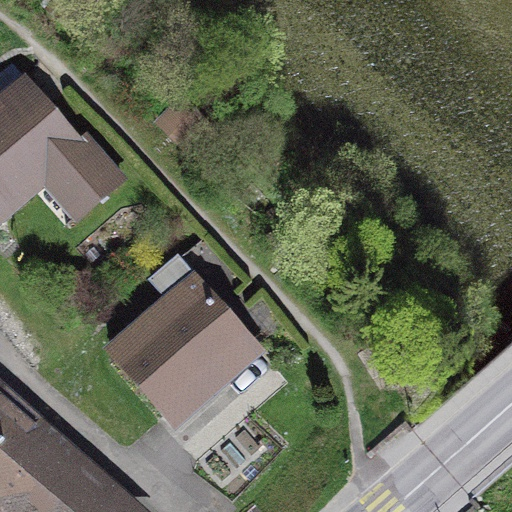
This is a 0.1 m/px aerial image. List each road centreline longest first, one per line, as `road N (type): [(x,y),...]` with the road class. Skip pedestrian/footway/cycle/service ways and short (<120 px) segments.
road 1 (track): [(10,365),(125,465),(224,511)]
road 2 (tertiary): [(511,401),(383,511)]
